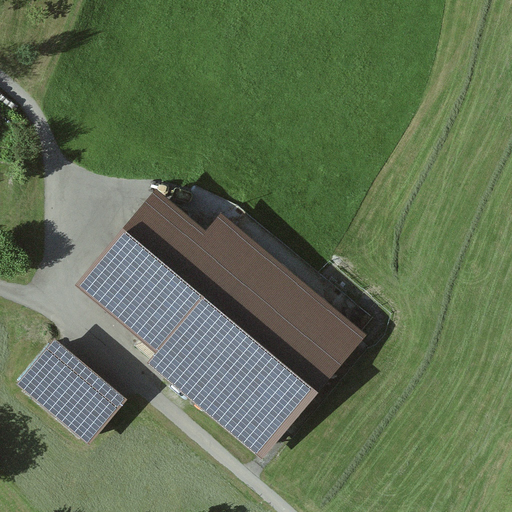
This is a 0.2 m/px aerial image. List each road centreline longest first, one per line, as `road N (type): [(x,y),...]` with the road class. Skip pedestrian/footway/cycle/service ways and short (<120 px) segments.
road 1 (unclassified): [(293,511),(80,323)]
road 2 (unclassified): [(80,323),(63,270),(60,193),(45,123),(0,71)]
